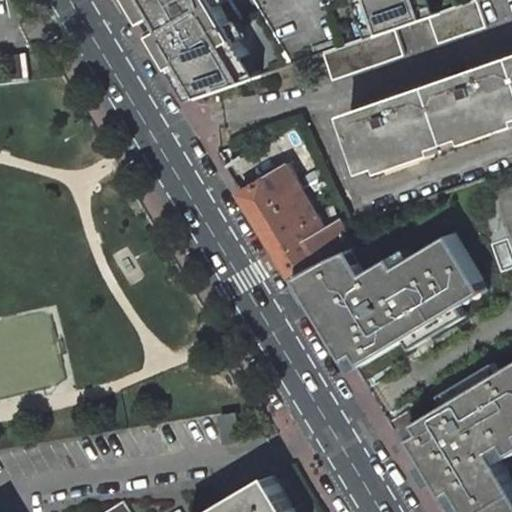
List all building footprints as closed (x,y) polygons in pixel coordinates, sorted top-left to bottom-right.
[(136,0),(138,3),(149,22),(161,15),(166,24),(155,31),(176,67),(185,62),(205,96),(220,90),(253,79),(234,47),(243,41),(218,0),(136,0)] [(378,0),(389,32),(397,29),(431,17),(424,0),(378,0)] [(441,43),(488,26),(478,0),(477,0),(431,17),(441,43)] [(335,79),(406,55),(397,29),(389,32),(326,53),(335,79)] [(264,75),(243,41),(234,47),(253,79),(264,75)] [(12,55),(15,81),(32,79),(29,53),(12,55)] [(511,57),(351,113),(371,169),(511,120),(511,57)] [(185,62),(176,67),(195,99),(205,96),(185,62)] [(330,229),(290,165),(243,194),(296,279),(302,276),(335,257),(356,248),(357,247),(348,227),(345,219),(330,229)] [(302,276),(351,359),(362,352),(368,362),(408,338),(414,347),(469,313),(464,304),(490,289),(456,232),(418,255),(403,264),(397,255),(370,270),(356,248),(335,257),(302,276)] [(397,255),(403,264),(418,255),(412,245),(397,255)] [(368,362),(362,352),(351,359),(357,369),(368,362)] [(420,421),(410,427),(416,437),(430,462),(421,467),(432,485),(441,480),(450,494),(458,508),(460,511),(511,511),(511,475),(503,461),(511,455),(511,364),(503,370),(498,361),(442,395),(448,404),(420,421)] [(242,440),(238,412),(222,414),(226,442),(242,440)] [(296,511),(294,509),(274,475),(212,511),(296,511)] [(131,511),(124,500),(105,511),(131,511)]
